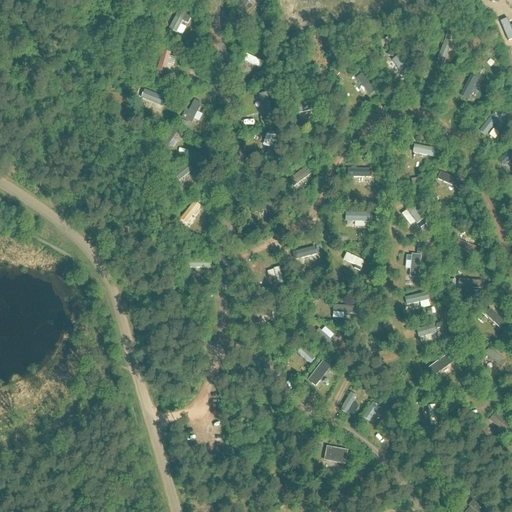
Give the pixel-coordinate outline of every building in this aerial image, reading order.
[(164,39),(169,30),(162,26),(157,35),(164,39)] [(147,57),(143,67),(155,71),(158,62),(147,57)] [(244,71),(245,64),(236,62),(235,69),(244,71)] [(336,70),(332,74),(336,78),(340,74),(336,70)] [(335,84),(345,96),(354,89),(343,77),(335,84)] [(168,125),(179,127),(184,107),(173,104),(168,125)] [(498,110),(494,114),(500,119),(503,114),(498,110)] [(182,121),(180,125),(187,129),(189,125),(182,121)] [(296,164),(299,158),(292,155),(290,162),(296,164)] [(161,217),(169,224),(182,208),(174,201),(161,217)] [(331,255),(328,261),(338,266),(341,260),(331,255)] [(251,279),(260,275),(257,267),(248,271),(251,279)] [(285,285),(278,287),(280,294),(287,291),(285,285)] [(278,366),(287,370),(293,358),(284,354),(278,366)] [(302,388),(312,371),(306,367),(295,384),(302,388)] [(351,422),(356,426),(368,412),(363,408),(351,422)] [(324,462),(345,466),(348,452),(326,448),(324,462)] [(468,506),(470,508),(466,511),(486,511),(472,501),(468,506)]
